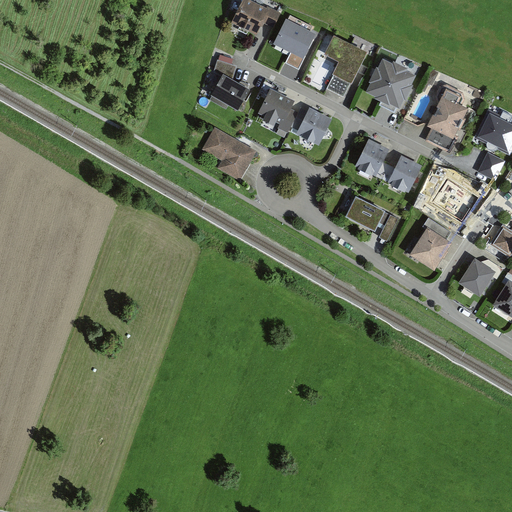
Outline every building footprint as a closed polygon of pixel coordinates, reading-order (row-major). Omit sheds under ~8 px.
[(272,35),(279,20),(239,3),(228,29),(236,33),(235,37),(243,41),(245,38),(254,42),(259,29),(272,35)] [(315,37),(287,23),(275,47),(291,54),(286,65),(299,71),(315,37)] [(352,81),(366,53),(334,37),(326,54),(341,61),(327,89),(340,95),(348,79),(352,81)] [(236,66),(217,59),(214,70),(233,77),(236,66)] [(393,67),(384,62),(379,72),(378,71),(368,91),(379,96),(378,98),(382,100),(379,106),(395,114),(413,76),(404,72),(405,69),(394,64),(393,67)] [(236,118),(249,94),(219,78),(207,101),(209,102),(207,107),(224,116),(226,112),(236,118)] [(465,113),(458,110),(460,105),(459,100),(444,93),(438,94),(434,103),(436,106),(423,132),(430,135),(426,142),(450,154),(466,122),(462,120),(465,113)] [(274,136),(285,141),(295,121),(286,117),(291,109),(267,97),(256,120),(261,123),(259,127),(270,133),(275,124),(279,126),(274,136)] [(511,152),(511,148),(511,118),(511,115),(511,111),(504,108),(502,114),(490,108),(477,136),(511,152)] [(293,141),(316,152),(328,125),(306,115),(293,141)] [(254,158),(211,134),(199,156),(219,167),(215,175),(237,188),(254,158)] [(372,183),(386,156),(365,146),(351,173),(372,183)] [(497,179),(506,160),(489,151),(479,171),(497,179)] [(405,200),(419,173),(399,163),(385,190),(405,200)] [(379,239),(389,244),(400,223),(384,214),(385,212),(355,197),(344,218),(374,233),(377,226),(384,230),(379,239)] [(510,253),(511,250),(511,229),(502,223),(491,242),(510,253)] [(451,247),(426,231),(409,258),(434,274),(451,247)] [(480,293),(496,267),(475,255),(460,280),(480,293)] [(511,313),(511,278),(510,277),(493,302),(511,313)]
